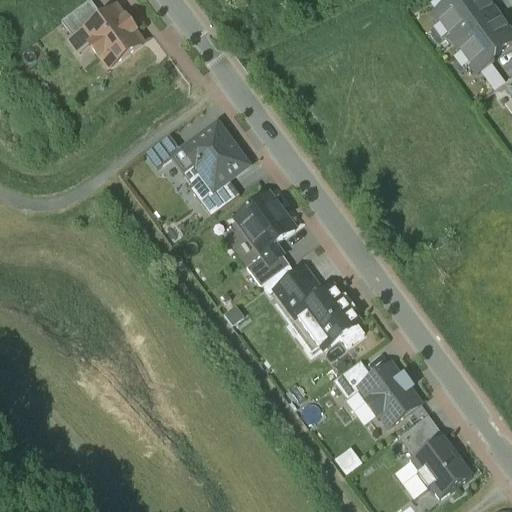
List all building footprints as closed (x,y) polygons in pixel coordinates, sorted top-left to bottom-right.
[(456,49),(496,19),(482,0),(475,0),(466,7),(463,10),(460,7),(452,5),(445,10),(438,16),(433,19),(440,29),(449,40),(456,49)] [(438,16),(445,10),(439,2),(431,7),(438,16)] [(83,37),(103,22),(91,5),(61,27),(73,42),(75,45),(84,38),(83,37)] [(101,61),(109,72),(142,49),(133,37),(134,36),(126,24),(124,25),(115,13),(103,22),(83,37),(84,38),(92,49),(90,50),(99,62),(101,61)] [(495,60),(511,47),(511,40),(496,19),(456,49),(462,57),(471,70),(478,79),(481,76),(491,69),(494,67),(495,60)] [(443,45),(449,40),(440,29),(434,33),(443,45)] [(92,49),(84,38),(75,45),(73,42),(69,45),(79,58),(90,50),(92,49)] [(464,74),(471,70),(462,57),(455,62),(464,74)] [(491,69),(481,76),(495,95),(502,90),(505,88),(491,69)] [(511,82),(505,88),(502,90),(511,102),(511,82)] [(217,130),(184,155),(196,171),(205,184),(214,195),(228,185),(247,171),(217,130)] [(157,175),(172,164),(181,157),(170,142),(146,159),(157,175)] [(196,171),(184,155),(181,157),(172,164),(183,180),(196,171)] [(205,184),(196,171),(183,180),(193,193),(205,184)] [(199,206),(214,195),(205,184),(193,193),(191,195),(199,206)] [(239,201),(228,185),(214,195),(199,206),(211,222),(239,201)] [(268,199),(235,223),(261,259),(274,249),(295,234),(268,199)] [(274,249),(261,259),(263,261),(269,270),(282,260),(274,249)] [(269,270),(263,261),(247,273),(261,292),(289,270),(282,260),(269,270)] [(304,274),(275,296),(295,323),(298,320),(297,319),(323,300),(304,274)] [(323,300),(297,319),(298,320),(301,324),(298,326),(318,353),(321,351),(324,354),(340,343),(357,330),(359,328),(352,318),(356,315),(345,300),(341,303),(333,293),(323,300)] [(357,330),(340,343),(347,352),(364,340),(357,330)] [(360,367),(333,387),(347,406),(361,395),(360,393),(372,383),(360,367)] [(372,383),(360,393),(361,395),(369,406),(366,408),(376,422),(380,420),(389,433),(420,410),(409,395),(412,392),(403,381),(400,383),(390,370),(372,383)] [(428,422),(399,443),(414,463),(440,444),(426,425),(429,423),(428,422)] [(454,456),(443,441),(440,444),(451,459),(454,456)] [(451,459),(440,444),(414,463),(410,466),(419,478),(417,480),(428,495),(430,493),(439,505),(472,481),(454,456),(451,459)]
